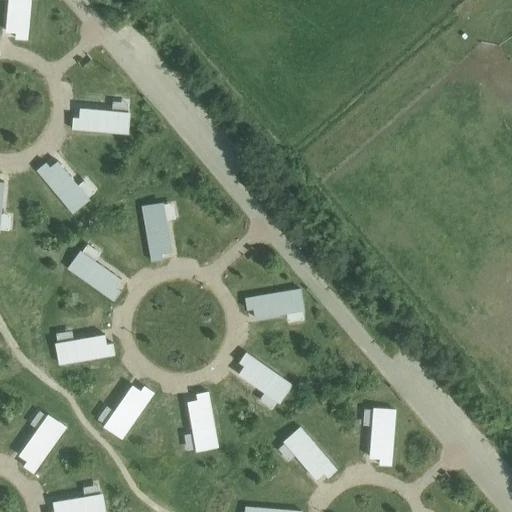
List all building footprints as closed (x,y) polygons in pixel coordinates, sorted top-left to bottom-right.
[(31,0),(12,0),(13,4),(9,3),(7,32),(17,32),(16,39),(28,40),(31,0)] [(128,134),(130,115),(109,113),(110,110),(81,108),(80,118),(74,117),(73,129),(128,134)] [(73,213),(88,200),(74,185),(77,183),(58,161),(51,167),(47,163),(38,170),(73,213)] [(168,223),(165,224),(162,204),(143,207),(152,261),(163,259),(162,253),(172,251),(168,223)] [(99,262),(97,264),(80,252),(69,267),(114,299),(121,290),(116,286),(122,278),(99,262)] [(284,314),(283,311),(303,307),(300,289),(246,298),(248,310),(254,309),(255,318),(284,314)] [(78,338),(79,341),(59,345),(62,363),(116,354),(114,343),(108,344),(107,334),(78,338)] [(263,390),(265,387),(281,399),(292,384),(247,352),(240,362),(245,365),(240,373),(263,390)] [(116,409),(119,411),(107,427),(122,438),(154,393),(144,386),(141,391),(132,386),(116,409)] [(193,430),(196,429),(200,449),(218,446),(209,392),(197,394),(198,400),(188,402),(193,430)] [(396,410),(377,408),(375,429),(372,429),(370,457),(380,458),(380,464),(392,465),(396,410)] [(66,427),(50,416),(39,433),(36,431),(20,455),(28,460),(25,465),(34,472),(66,427)] [(302,428),(288,441),(301,456),(299,458),(317,480),(325,473),(329,478),(338,470),(302,428)] [(105,511),(103,496),(83,500),(82,497),(54,501),(56,511),(51,511),(105,511)]
